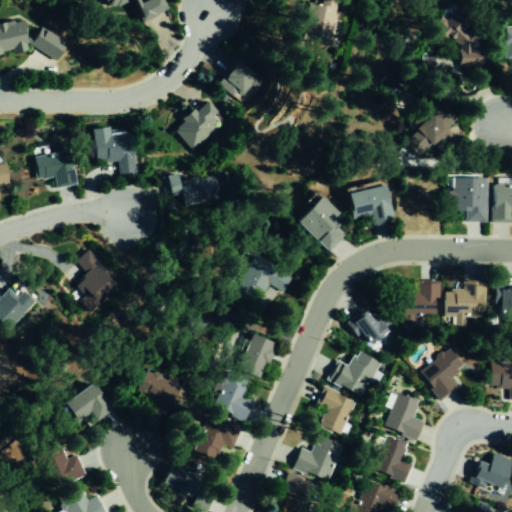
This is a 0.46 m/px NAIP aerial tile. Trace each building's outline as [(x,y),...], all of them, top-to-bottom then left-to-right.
[(121,0),(98,0),(102,8),(121,0)] [(138,22),(164,10),(159,0),(140,0),(130,5),(138,22)] [(303,1),(296,43),(325,47),(331,0),(316,0),(316,4),(303,1)] [(478,66),(473,7),(430,11),(435,70),(478,66)] [(0,55),(22,52),(17,21),(0,23),(0,55)] [(511,48),(511,23),(498,23),(498,49),(511,48)] [(61,46),(37,26),(24,42),(48,62),(61,46)] [(256,79),(230,60),(212,85),(238,103),(256,79)] [(189,150),(220,120),(199,98),(168,129),(189,150)] [(413,134),(389,151),(402,169),(448,137),(441,127),(451,120),(438,102),(406,125),(413,134)] [(132,175),(127,131),(88,136),(92,164),(114,161),(116,177),(132,175)] [(28,156),(32,179),(50,177),(52,187),(72,184),(66,150),(28,156)] [(180,207),(217,199),(212,174),(174,181),(172,173),(156,176),(160,198),(177,194),(180,207)] [(482,177),(444,177),(444,211),(457,211),(457,221),(482,221),(482,177)] [(381,184),(343,192),(348,218),(367,215),(368,225),(388,221),(381,184)] [(511,185),(488,185),(488,222),(509,222),(509,211),(511,211),(511,185)] [(339,235),(331,228),(339,219),(314,196),(291,221),(324,252),(339,235)] [(246,255),(237,272),(235,271),(227,287),(253,300),(260,284),(280,294),(288,276),(246,255)] [(90,272),(70,280),(82,311),(103,304),(90,272)] [(0,326),(7,332),(31,300),(8,282),(0,292),(0,326)] [(435,318),(434,282),(410,282),(411,292),(392,293),(392,319),(435,318)] [(480,287),(440,286),(439,319),(480,320),(480,287)] [(511,288),(493,288),(493,318),(511,318),(511,288)] [(367,318),(359,309),(345,323),(368,347),(389,326),(374,311),(367,318)] [(255,377),(267,340),(245,333),(233,369),(255,377)] [(413,371),(434,400),(452,387),(446,378),(459,368),(446,349),(413,371)] [(375,363),(351,350),(342,366),(333,361),(323,379),(355,398),(375,363)] [(0,390),(18,374),(0,354),(0,390)] [(485,389),(504,389),(504,400),(511,400),(511,362),(508,362),(508,357),(485,357),(485,389)] [(133,394),(146,397),(143,412),(162,417),(171,378),(138,370),(133,394)] [(206,406),(238,421),(247,401),(236,396),(242,382),(222,373),(206,406)] [(57,403),(71,423),(86,413),(91,421),(107,410),(89,382),(57,403)] [(351,402),(320,386),(311,404),(322,410),(314,425),(334,435),(351,402)] [(413,403),(391,394),(379,428),(411,440),(418,421),(408,418),(413,403)] [(227,449),(235,427),(202,416),(190,451),(211,459),(216,445),(227,449)] [(295,448),(288,469),(325,481),(337,444),(312,435),(307,451),(295,448)] [(367,470),(399,483),(406,465),(396,460),(402,445),(381,436),(367,470)] [(79,478),(73,451),(43,458),(50,485),(79,478)] [(500,490),(509,461),(487,453),(484,462),(474,458),(467,479),(500,490)] [(191,495),(187,508),(200,511),(210,478),(163,465),(158,486),(191,495)] [(284,495),(277,511),(302,511),(313,485),(282,473),(275,492),(284,495)] [(373,511),(375,507),(387,510),(393,490),(360,481),(351,511),(373,511)] [(84,500),(74,485),(52,499),(60,511),(103,511),(92,495),(84,500)] [(461,511),(455,510),(454,511),(489,511),(491,508),(472,502),(468,511),(461,511)]
